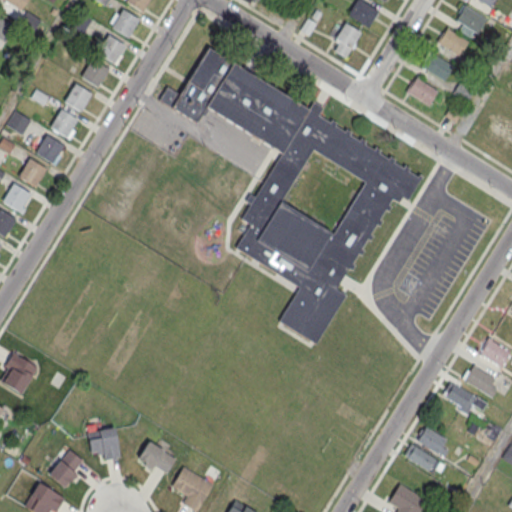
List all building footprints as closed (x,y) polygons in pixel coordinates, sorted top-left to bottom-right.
[(26,0),(1,0),(20,11),(26,0)] [(125,0),(147,0),(141,11),(125,1),(125,0)] [(377,11),(359,0),(354,0),(346,15),(366,28),(377,11)] [(494,0),(476,0),(489,8),(494,0)] [(453,18),(462,3),(486,17),(477,32),(453,18)] [(122,8),(138,18),(127,37),(110,27),(122,8)] [(90,19),(78,11),(71,23),(82,31),(90,19)] [(13,28),(0,19),(0,39),(4,42),(13,28)] [(359,33),(343,23),(333,39),(338,42),(333,51),(344,58),(359,33)] [(435,41),(444,26),(468,40),(459,55),(435,41)] [(107,34),(124,44),(113,62),(96,52),(107,34)] [(208,49),(308,110),(313,101),(323,107),(317,116),(329,123),(331,120),(336,123),(334,126),(344,133),(346,130),(351,133),(349,136),(358,141),(360,138),(365,142),(364,145),(373,150),(375,148),(380,151),(378,154),(388,159),(389,157),(394,160),(393,162),(403,168),(404,166),(409,169),(408,171),(417,177),(419,175),(422,177),(407,201),(402,197),(398,203),(391,199),(388,205),(391,207),(387,212),(385,210),(379,220),(382,222),(379,227),(376,225),(370,235),(373,237),(370,241),(367,239),(361,249),(364,251),(361,256),(358,254),(352,264),(354,266),(351,271),(348,269),(335,290),(346,296),(316,345),(278,322),(299,287),(235,248),(249,225),(241,220),(250,205),(245,203),(250,195),(254,198),(281,155),(205,108),(196,123),(159,100),(166,88),(179,96),(208,49)] [(419,66),(428,51),(452,65),(443,80),(419,66)] [(91,58),(108,68),(97,86),(80,76),(91,58)] [(404,90),(414,75),(437,89),(428,105),(404,90)] [(74,82),(90,92),(79,110),(63,101),(74,82)] [(60,108),(76,118),(65,136),(49,126),(60,108)] [(29,119),(14,109),(5,124),(20,133),(29,119)] [(498,111),(511,120),(511,141),(488,126),(498,111)] [(46,134),(62,144),(51,162),(35,153),(46,134)] [(28,158),(45,167),(34,186),(17,176),(28,158)] [(13,183),(29,193),(18,211),(1,201),(13,183)] [(0,209),(14,218),(3,237),(0,235),(0,209)] [(509,352),(488,339),(479,353),(500,366),(509,352)] [(35,366),(12,352),(4,365),(7,367),(0,378),(0,380),(19,393),(35,366)] [(462,379),(471,365),(494,379),(490,384),(496,388),(491,397),(462,379)] [(485,402),(449,381),(440,397),(468,413),(473,404),(481,409),(485,402)] [(414,438),(423,424),(445,438),(441,445),(447,449),(443,456),(414,438)] [(113,428),(119,457),(103,460),(102,454),(97,456),(96,452),(90,454),(86,433),(113,428)] [(175,457),(148,440),(136,458),(163,475),(175,457)] [(403,455),(410,442),(435,458),(427,470),(403,455)] [(500,458),(511,464),(511,445),(509,443),(500,458)] [(65,487),(84,461),(66,448),(48,474),(65,487)] [(195,511),(211,484),(182,466),(170,486),(184,494),(180,502),(195,511)] [(33,511),(44,511),(47,509),(51,511),(53,511),(63,497),(39,481),(23,505),(33,511)] [(398,483),(387,501),(398,508),(395,511),(417,511),(425,499),(398,483)] [(254,511),(234,499),(226,511),(254,511)]
